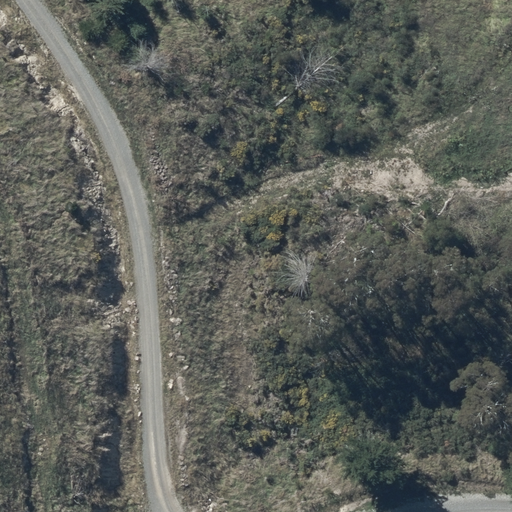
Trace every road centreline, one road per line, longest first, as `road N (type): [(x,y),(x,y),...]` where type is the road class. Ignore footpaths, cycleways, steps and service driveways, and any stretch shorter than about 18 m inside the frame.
road 1 (track): [(68,511),(83,304),(80,160),(52,78),(0,7)]
road 2 (track): [(511,497),(403,499),(360,511)]
